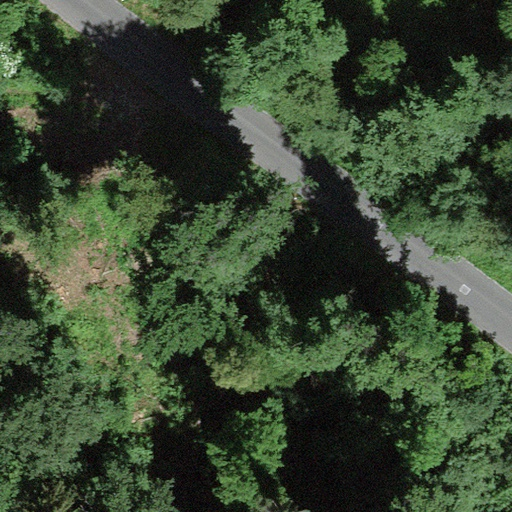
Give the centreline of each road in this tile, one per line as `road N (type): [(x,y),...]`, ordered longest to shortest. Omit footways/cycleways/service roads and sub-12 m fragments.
road 1 (unclassified): [(70,0),(511,321)]
road 2 (track): [(0,90),(153,66)]
